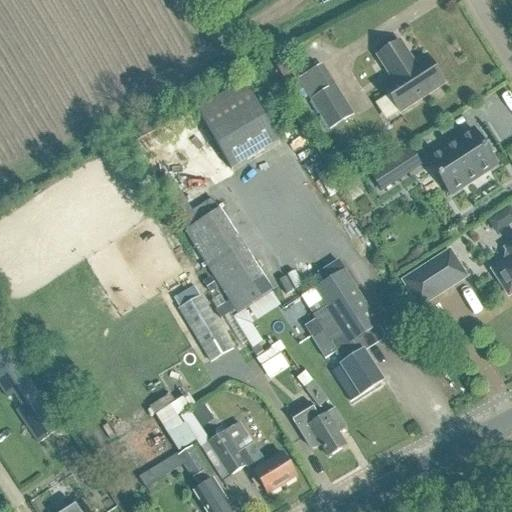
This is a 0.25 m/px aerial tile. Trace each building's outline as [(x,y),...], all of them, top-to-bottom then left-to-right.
[(377,57),(391,79),(381,86),(399,113),(443,85),(425,58),(411,67),(407,60),(409,59),(399,43),(377,57)] [(282,59),(274,64),(280,75),(289,69),(282,59)] [(328,132),(353,116),(335,86),(334,86),(321,66),(296,81),(298,84),(287,90),(294,101),(301,97),(304,101),(307,99),(328,132)] [(244,86),(197,113),(231,171),(278,143),(248,92),(244,86)] [(473,132),(427,162),(449,196),(495,166),(473,132)] [(380,192),(421,167),(408,147),(368,173),(380,192)] [(137,180),(137,183),(138,186),(140,188),(142,189),(145,189),(148,188),(150,186),(151,184),(151,181),(150,178),(148,176),(146,175),(143,175),(140,176),(138,178),(137,180)] [(351,197),(334,206),(360,255),(377,246),(351,197)] [(211,200),(177,222),(237,316),(273,293),(219,210),(219,211),(211,200)] [(499,229),(511,222),(511,204),(492,215),(499,229)] [(511,259),(491,272),(508,297),(511,294),(511,245),(505,250),(511,259)] [(419,308),(465,278),(448,253),(402,283),(419,308)] [(331,373),(333,377),(332,378),(350,405),(380,385),(362,358),(360,360),(352,348),(377,332),(376,330),(379,327),(343,271),(300,299),(314,321),(304,327),(324,360),(327,358),(335,371),(331,373)] [(210,280),(203,284),(210,294),(217,290),(210,280)] [(178,311),(210,364),(232,351),(194,287),(173,299),(179,310),(178,311)] [(0,388),(37,445),(54,433),(55,433),(61,429),(8,349),(1,354),(0,354),(0,388)] [(295,355),(274,361),(277,370),(298,364),(295,355)] [(303,376),(296,381),(304,392),(311,386),(303,376)] [(319,410),(325,405),(311,386),(304,392),(319,410)] [(169,396),(149,409),(154,417),(174,405),(169,396)] [(317,454),(322,451),(329,462),(345,453),(337,441),(346,435),(334,415),(320,424),(310,409),(290,421),(297,431),(310,452),(313,455),(317,454)] [(268,499),(296,482),(282,459),(267,469),(254,448),(247,452),(233,430),(209,446),(231,482),(246,473),(258,493),(263,490),(268,499)] [(177,454),(138,478),(145,489),(182,465),(180,462),(181,461),(177,454)] [(181,461),(180,462),(182,465),(200,495),(202,498),(198,501),(205,511),(229,511),(214,487),(210,489),(204,479),(206,477),(192,455),(181,461)] [(85,511),(78,500),(58,511),(85,511)]
